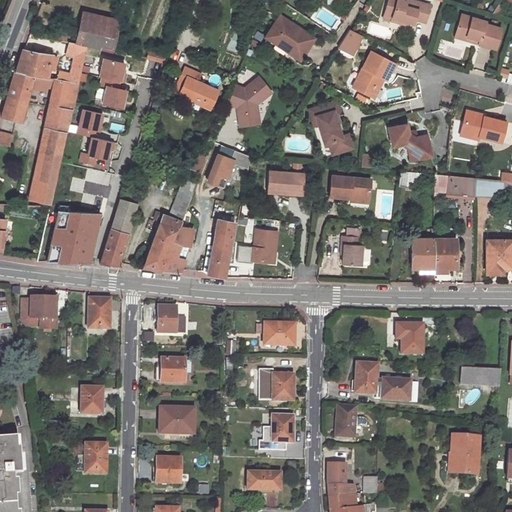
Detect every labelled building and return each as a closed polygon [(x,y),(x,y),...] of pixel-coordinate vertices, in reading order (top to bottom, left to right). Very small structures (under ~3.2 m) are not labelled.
[(430,5),(412,0),(404,0),(404,1),(399,0),(386,0),(381,20),(389,22),(390,18),(405,22),(412,24),(413,21),(414,17),(426,21),(430,5)] [(118,20),(80,11),(76,33),(73,43),(86,46),(100,48),(101,47),(111,50),(118,20)] [(454,32),(475,38),(474,42),(493,48),(499,27),(483,23),(484,20),(459,14),(454,32)] [(277,18),(295,31),(297,27),(279,15),(277,18)] [(295,31),(277,18),(264,37),(272,43),(275,38),(300,56),(313,38),(297,27),(295,31)] [(66,31),(57,28),(54,39),(64,41),(66,31)] [(353,57),(364,37),(348,29),(338,49),(353,57)] [(76,33),(67,31),(65,41),(69,42),(73,43),(76,33)] [(452,36),(474,42),(475,38),(454,32),(452,36)] [(272,43),(284,50),(297,60),(300,56),(275,38),(272,43)] [(69,42),(66,54),(75,56),(71,73),(59,71),(57,79),(77,82),(86,46),(73,43),(69,42)] [(53,69),(56,56),(23,51),(15,71),(46,77),(48,68),(53,69)] [(375,80),(377,76),(382,79),(385,80),(393,64),(368,51),(350,86),(369,96),(377,81),(375,80)] [(167,56),(148,52),(146,59),(163,63),(167,56)] [(105,59),(101,75),(122,80),(126,64),(105,59)] [(178,98),(210,111),(218,93),(198,84),(201,76),(184,69),(180,77),(186,79),(178,98)] [(1,116),(20,121),(32,83),(42,85),(43,82),(47,83),(48,81),(53,82),(54,78),(46,77),(15,71),(1,116)] [(243,87),(233,83),(226,103),(235,107),(239,125),(259,122),(256,102),(270,90),(258,75),(243,87)] [(373,98),(382,79),(377,76),(375,80),(377,81),(369,96),(373,98)] [(53,82),(44,127),(66,132),(77,82),(57,79),(54,78),(53,82)] [(127,91),(108,86),(104,102),(124,107),(127,91)] [(94,101),(100,103),(104,89),(97,87),(94,101)] [(339,135),(336,123),(333,113),(336,112),(339,111),(335,101),(316,107),(319,114),(312,116),(315,125),(321,144),(326,143),(330,154),(351,147),(346,133),(342,134),(343,136),(340,137),(339,135)] [(316,107),(307,110),(312,126),(315,125),(312,116),(319,114),(316,107)] [(482,117),(475,116),(476,111),(465,108),(460,128),(470,131),(468,137),(478,139),(479,136),(500,141),(505,121),(483,115),(482,117)] [(84,110),(79,132),(99,137),(104,115),(84,110)] [(400,144),(407,148),(410,160),(430,155),(426,135),(416,137),(414,137),(407,133),(407,131),(405,124),(388,128),(392,146),(400,144)] [(66,132),(44,127),(28,198),(50,203),(55,179),(66,132)] [(459,134),(468,137),(470,131),(460,128),(459,134)] [(0,142),(9,145),(13,133),(1,130),(0,130),(0,142)] [(93,138),(89,154),(98,156),(109,158),(112,143),(93,138)] [(199,170),(204,155),(185,149),(180,164),(199,170)] [(220,155),(215,156),(206,179),(211,181),(210,183),(222,188),(232,163),(247,169),(249,158),(233,151),(229,159),(220,155)] [(96,164),(98,156),(89,154),(82,152),(80,161),(96,164)] [(293,163),(292,173),(300,174),(301,164),(293,163)] [(292,173),(267,171),(265,193),(285,194),(286,190),(302,191),(303,174),(300,174),(292,173)] [(398,180),(410,181),(410,172),(399,171),(398,180)] [(510,173),(500,172),(500,180),(504,180),(509,181),(510,173)] [(435,175),(434,193),(473,196),(473,178),(435,175)] [(370,180),(331,176),(329,196),(350,198),(368,199),(370,180)] [(473,196),(502,198),(504,180),(500,180),(473,178),(473,196)] [(47,216),(66,220),(73,222),(81,184),(55,179),(50,203),(47,216)] [(195,185),(185,182),(169,218),(181,222),(195,185)] [(137,203),(139,196),(123,191),(121,198),(137,203)] [(132,217),(137,203),(121,198),(116,211),(132,217)] [(132,217),(116,211),(100,262),(99,264),(117,266),(132,217)] [(56,260),(66,220),(47,216),(37,258),(37,261),(56,260)] [(164,216),(161,224),(175,230),(179,228),(179,226),(181,222),(169,218),(164,216)] [(224,275),(229,251),(234,225),(223,223),(218,222),(212,248),(208,247),(203,269),(208,270),(207,273),(223,276),(224,275)] [(161,224),(159,224),(151,245),(167,251),(175,230),(161,224)] [(160,269),(160,270),(180,272),(190,246),(189,245),(192,229),(179,226),(179,228),(175,230),(167,251),(160,269)] [(343,255),(342,264),(360,265),(360,263),(365,264),(368,261),(369,249),(366,246),(361,246),(361,244),(359,244),(359,236),(358,236),(358,229),(346,228),(346,235),(341,235),(341,244),(344,244),(343,255)] [(277,232),(255,230),(252,249),(250,262),(269,264),(270,254),(274,254),(277,232)] [(496,239),(486,239),(486,267),(511,267),(511,242),(511,238),(504,239),(504,235),(496,235),(496,239)] [(434,238),(411,237),(411,268),(434,267),(434,238)] [(456,251),(456,237),(434,238),(434,267),(455,268),(455,259),(459,259),(459,251),(456,251)] [(167,251),(151,245),(143,264),(160,269),(167,251)] [(244,262),(250,262),(252,249),(246,248),(244,262)] [(54,299),(29,298),(29,300),(28,319),(19,324),(25,327),(39,327),(39,329),(53,330),(54,299)] [(109,299),(87,299),(87,329),(109,329),(109,299)] [(29,300),(20,300),(19,324),(28,319),(29,300)] [(175,306),(157,306),(157,333),(175,334),(175,306)] [(294,323),(264,322),(263,344),(287,344),(287,333),(293,334),(294,323)] [(427,323),(401,323),(400,353),(427,353),(427,323)] [(184,359),(160,359),(160,382),(184,382),(184,373),(191,373),(191,363),(189,361),(184,360),(184,359)] [(474,359),(462,359),(461,367),(473,368),(474,359)] [(378,364),(356,362),(354,392),(375,393),(376,379),(378,364)] [(473,368),(461,367),(460,385),(499,387),(500,369),(473,368)] [(293,374),(271,373),(271,399),(292,399),(293,374)] [(411,381),(376,379),(375,393),(375,399),(410,401),(411,381)] [(102,387),(82,387),(81,412),(101,413),(102,387)] [(336,406),(333,436),(352,438),(353,408),(336,406)] [(193,409),(160,408),(159,433),(192,434),(193,409)] [(292,416),(271,415),(270,441),(292,441),(292,416)] [(3,437),(0,436),(0,511),(14,511),(12,473),(19,472),(15,428),(3,429),(3,437)] [(479,436),(452,434),(450,471),(476,473),(479,436)] [(107,444),(84,443),(84,455),(76,454),(76,471),(84,472),(84,473),(106,473),(107,444)] [(180,459),(157,458),(156,482),(179,482),(180,459)] [(327,464),(327,485),(345,485),(345,464),(327,464)] [(279,471),(247,470),(246,489),(278,489),(279,471)] [(377,478),(363,478),(362,492),(376,493),(377,478)] [(345,485),(327,485),(329,496),(354,493),(353,485),(345,485)] [(329,496),(330,511),(361,511),(361,506),(356,507),(354,493),(329,496)]
